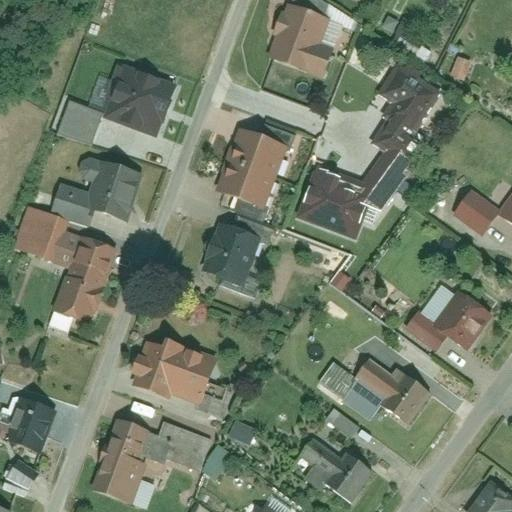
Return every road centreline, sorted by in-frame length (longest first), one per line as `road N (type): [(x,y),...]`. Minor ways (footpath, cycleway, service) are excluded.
road 1 (residential): [(245,0),(51,511)]
road 2 (residential): [(511,360),(398,511)]
